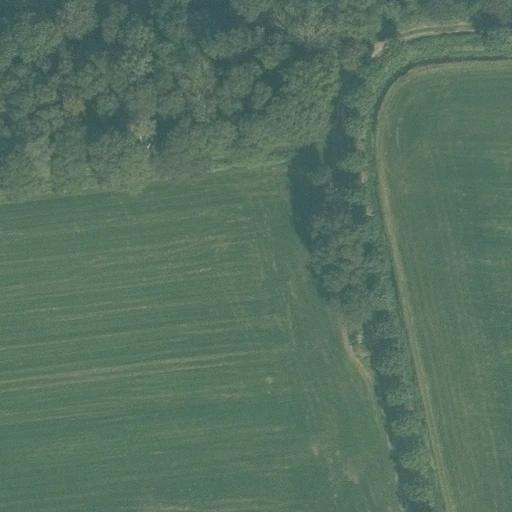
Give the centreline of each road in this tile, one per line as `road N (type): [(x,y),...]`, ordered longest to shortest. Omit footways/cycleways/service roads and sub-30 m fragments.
road 1 (track): [(412,511),(333,150)]
road 2 (track): [(0,189),(333,150)]
road 3 (track): [(333,150),(338,104),(369,57),(413,37),(511,24)]
